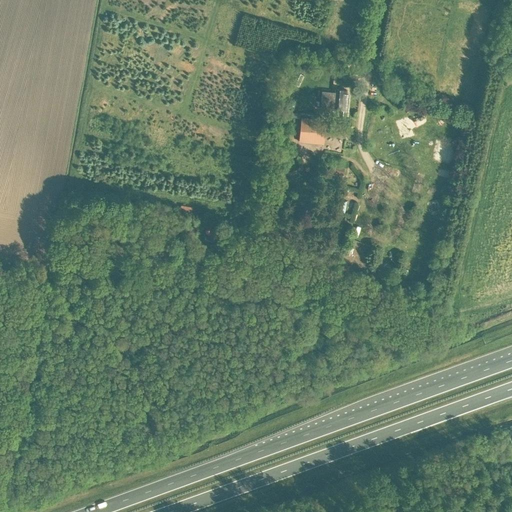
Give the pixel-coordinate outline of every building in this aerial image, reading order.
[(348,111),(349,95),(347,95),(347,90),(336,89),(336,93),(332,92),(331,110),(348,111)] [(302,118),(299,142),(323,144),(326,120),(316,119),(316,115),(308,115),(308,118),(302,118)] [(329,135),(337,136),(337,134),(349,136),(351,126),(331,122),(329,135)] [(329,163),(328,171),(343,174),(344,166),(329,163)] [(381,260),(379,267),(390,272),(393,264),(381,260)]
